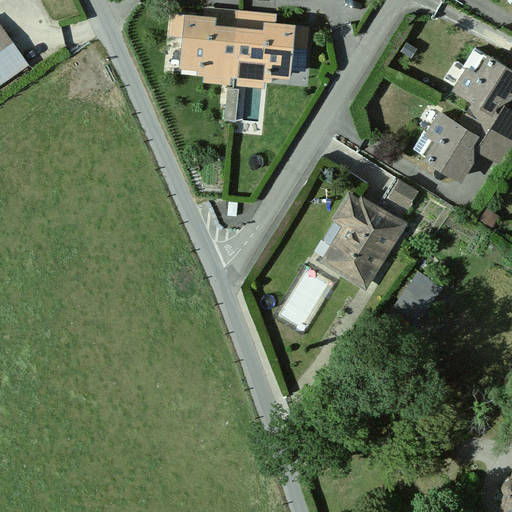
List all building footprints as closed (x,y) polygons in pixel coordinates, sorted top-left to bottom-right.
[(195,69),(233,72),(236,20),(210,18),(210,13),(182,10),(177,60),(195,62),(195,69)] [(262,23),(236,20),(233,72),(266,76),(267,69),(285,70),(285,66),(304,68),(308,23),(262,18),(262,23)] [(0,79),(25,62),(0,26),(0,79)] [(465,108),(511,136),(511,105),(502,98),(506,93),(511,97),(511,95),(511,62),(486,47),(475,65),(465,59),(450,84),(471,98),(465,108)] [(224,119),(235,120),(238,87),(227,86),(224,119)] [(511,147),(511,136),(465,108),(460,117),(438,106),(424,130),(433,135),(422,155),(460,178),(476,154),(471,151),(471,144),(502,163),(511,147)] [(398,176),(387,194),(406,206),(417,189),(398,176)] [(318,259),(364,288),(407,220),(360,190),(357,194),(347,188),(329,216),(341,223),(318,259)] [(487,206),(479,217),(491,226),(499,214),(487,206)] [(442,285),(418,268),(391,307),(415,324),(442,285)] [(503,488),(496,510),(500,511),(511,511),(511,467),(510,473),(505,474),(502,478),(501,483),(501,486),(503,488)]
